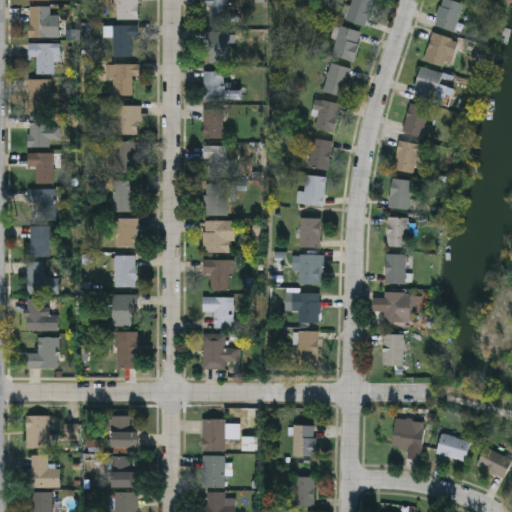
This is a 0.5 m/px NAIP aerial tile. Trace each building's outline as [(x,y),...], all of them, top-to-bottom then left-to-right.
[(138,0),(138,20),(118,20),(118,0),(138,0)] [(205,0),(228,0),(228,24),(205,24),(205,0)] [(373,0),(365,27),(345,20),(351,0),(373,0)] [(433,25),(441,0),(451,0),(463,4),(453,32),(433,25)] [(50,38),(28,38),(28,7),(50,7),(50,38)] [(113,58),(113,37),(107,37),(107,26),(135,26),(135,58),(113,58)] [(354,61),(332,57),(338,27),(360,31),(354,61)] [(206,63),(206,32),(229,32),(229,63),(206,63)] [(447,57),(444,67),(423,60),(432,33),(458,41),(452,59),(447,57)] [(36,57),(28,57),(28,44),(56,44),(56,74),(36,74),(36,57)] [(351,70),(342,97),(322,90),(331,63),(351,70)] [(137,95),(113,95),(113,65),(137,65),(137,95)] [(421,67),(444,74),(441,84),(451,87),(445,106),(412,97),(421,67)] [(203,100),(203,72),(224,72),(224,83),(228,83),(228,100),(203,100)] [(50,80),(50,111),(28,111),(28,80),(50,80)] [(333,133),(313,128),(318,112),(312,110),(316,98),(341,105),(333,133)] [(422,138),(402,132),(410,103),(430,109),(422,138)] [(139,135),(116,135),(116,105),(139,105),(139,135)] [(223,109),(223,138),(203,138),(203,109),(223,109)] [(50,147),(27,147),(27,117),(50,117),(50,147)] [(327,171),(307,167),(312,138),(333,142),(327,171)] [(137,173),(115,173),(115,141),(137,141),(137,173)] [(418,144),(414,173),(393,170),(398,141),(418,144)] [(204,146),(234,146),(234,177),(204,177),(204,146)] [(53,153),(53,184),(36,184),(36,168),(26,168),(26,153),(53,153)] [(323,206),(302,204),(305,175),(326,176),(323,206)] [(410,209),(390,209),(390,179),(410,179),(410,209)] [(132,193),(132,211),(113,211),(113,180),(137,180),(137,193),(132,193)] [(228,215),(205,215),(205,183),(228,183),(228,215)] [(28,220),(28,189),(55,189),(55,220),(28,220)] [(407,246),(387,246),(387,217),(407,217),(407,246)] [(114,247),(114,218),(137,218),(137,247),(114,247)] [(300,218),(321,218),(321,247),(300,247),(300,218)] [(228,220),(228,252),(203,252),(203,220),(228,220)] [(28,226),(49,226),(49,256),(28,256),(28,226)] [(292,270),(292,254),(322,254),(322,284),(298,284),(298,270),(292,270)] [(385,283),(385,254),(406,254),(406,283),(385,283)] [(135,255),(135,287),(114,287),(114,255),(135,255)] [(203,275),(203,259),(228,259),(228,290),(210,290),(210,275),(203,275)] [(44,262),(44,294),(26,294),(26,262),(44,262)] [(385,322),(385,292),(412,292),(412,322),(385,322)] [(291,311),(291,293),(319,293),(319,322),(298,322),(298,311),(291,311)] [(135,295),(135,322),(132,322),(132,326),(112,326),(112,295),(135,295)] [(234,297),(234,328),(214,328),(214,312),(202,312),(202,297),(234,297)] [(58,331),(26,331),(26,299),(44,299),(44,314),(58,314),(58,331)] [(317,331),(317,364),(297,364),(297,331),(317,331)] [(116,368),(116,332),(137,332),(137,368),(116,368)] [(226,362),(226,369),(202,369),(202,334),(225,334),(225,348),(238,348),(238,362),(226,362)] [(404,365),(382,365),(382,334),(404,334),(404,365)] [(27,353),(37,353),(37,337),(58,337),(58,368),(27,368),(27,353)] [(48,447),(26,447),(26,415),(48,415),(48,447)] [(110,415),(132,415),(132,447),(110,447),(110,415)] [(225,450),(202,450),(201,418),(226,417),(226,433),(232,433),(232,425),(239,425),(239,437),(225,437),(225,450)] [(423,419),(423,448),(393,448),(394,418),(423,419)] [(315,424),(315,456),(292,455),(293,424),(315,424)] [(464,461),(436,452),(442,432),(471,441),(464,461)] [(511,457),(511,460),(505,477),(477,465),(485,446),(511,457)] [(59,486),(30,486),(30,454),(47,454),(47,466),(59,466),(59,486)] [(225,454),(225,486),(203,486),(203,454),(225,454)] [(137,486),(111,486),(111,456),(137,456),(137,486)] [(314,505),(294,505),(294,476),(314,476),(314,505)] [(52,511),(28,511),(28,491),(52,491),(52,511)] [(112,511),(112,491),(137,491),(137,511),(112,511)] [(236,511),(204,511),(204,492),(236,492),(236,511)]
